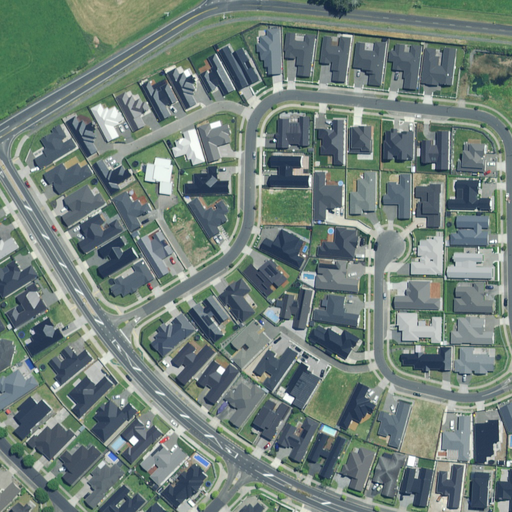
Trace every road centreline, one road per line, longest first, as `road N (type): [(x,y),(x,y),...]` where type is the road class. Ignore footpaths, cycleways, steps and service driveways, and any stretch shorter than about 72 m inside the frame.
road 1 (residential): [(511,216),(509,141),(487,117),(291,95),(258,113)]
road 2 (tertiary): [(230,4),(511,30)]
road 3 (tertiary): [(0,137),(177,25),(230,4)]
road 4 (residential): [(258,113),(240,245),(142,312)]
road 5 (secondary): [(110,333),(0,162)]
road 6 (secondary): [(246,464),(159,393),(110,333)]
road 7 (residential): [(258,113),(230,100),(122,147)]
road 8 (residential): [(511,382),(457,397),(397,381),(380,363)]
road 9 (residential): [(380,363),(378,270),(389,245)]
